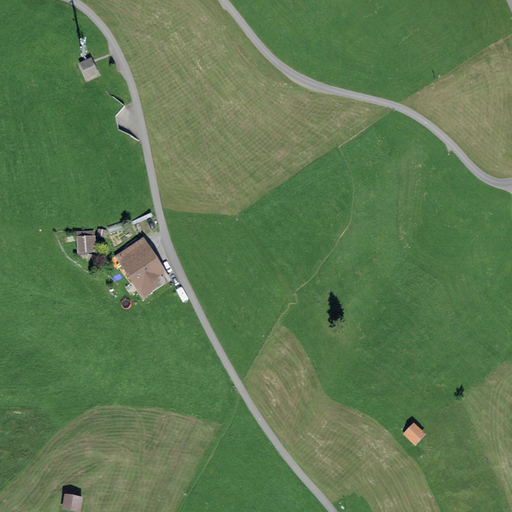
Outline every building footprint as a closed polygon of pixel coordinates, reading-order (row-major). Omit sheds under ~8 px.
[(85,60),(76,65),(83,80),(93,76),(85,60)] [(89,254),(89,240),(77,240),(77,254),(89,254)] [(139,248),(118,263),(144,300),(165,285),(139,248)] [(422,436),(414,428),(408,435),(416,443),(422,436)] [(75,499),(66,498),(66,509),(74,510),(75,499)]
